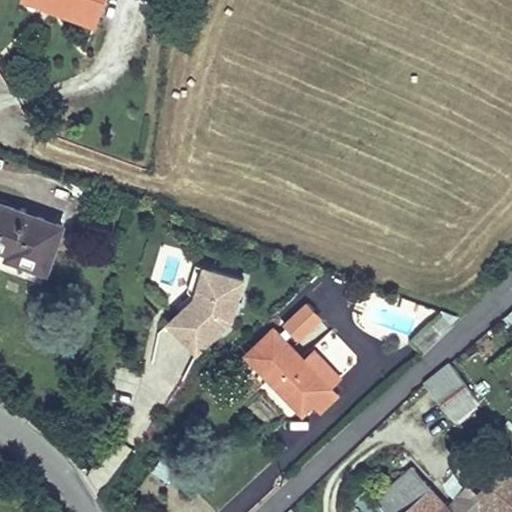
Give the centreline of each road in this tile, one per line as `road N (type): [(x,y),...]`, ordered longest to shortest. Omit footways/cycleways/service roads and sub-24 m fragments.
road 1 (unknown): [(276,511),(511,291)]
road 2 (tertiary): [(0,416),(47,454),(83,511)]
